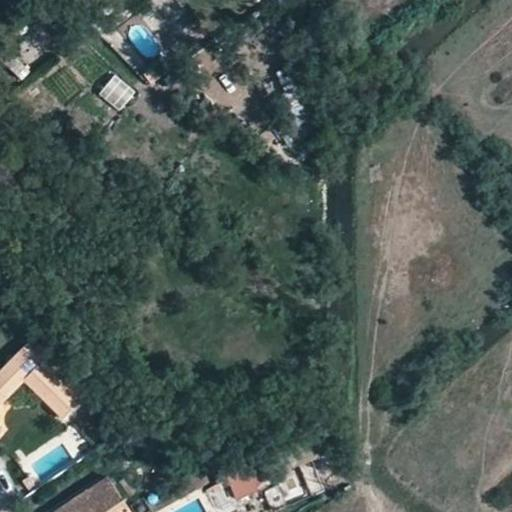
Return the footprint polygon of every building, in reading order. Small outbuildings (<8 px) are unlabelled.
[(100,93),(122,111),(138,90),(115,73),(100,93)] [(31,342),(21,352),(76,406),(85,398),(72,383),(31,342)] [(21,352),(0,373),(0,405),(5,400),(22,383),(61,422),(76,406),(21,352)] [(304,433),(219,468),(229,491),(313,456),(304,433)] [(53,511),(126,511),(106,479),(53,511)]
